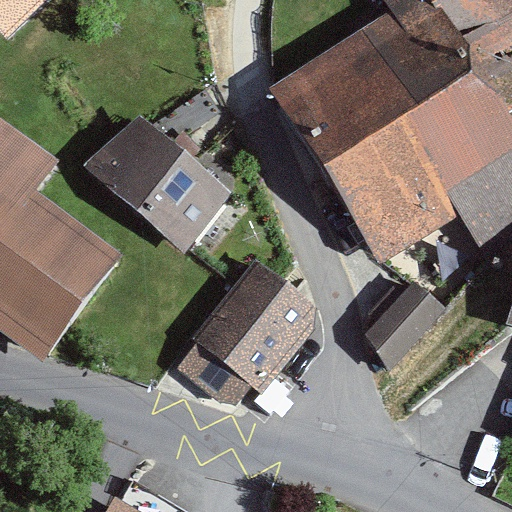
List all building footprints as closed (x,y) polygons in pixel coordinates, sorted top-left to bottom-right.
[(0,0),(0,32),(33,0),(0,0)] [(379,0),(388,15),(264,91),(364,254),(447,202),(498,285),(506,265),(511,251),(511,144),(493,114),(511,102),(511,16),(503,2),(506,0),(379,0)] [(124,114),(78,165),(169,246),(215,195),(124,114)] [(51,163),(0,124),(0,337),(26,357),(102,258),(24,198),(51,163)] [(511,251),(506,265),(498,285),(481,326),(511,338),(511,420),(505,438),(511,440),(511,251)] [(240,260),(181,340),(252,390),(310,311),(240,260)] [(399,281),(347,335),(377,363),(429,309),(399,281)] [(127,511),(98,494),(87,511),(127,511)]
